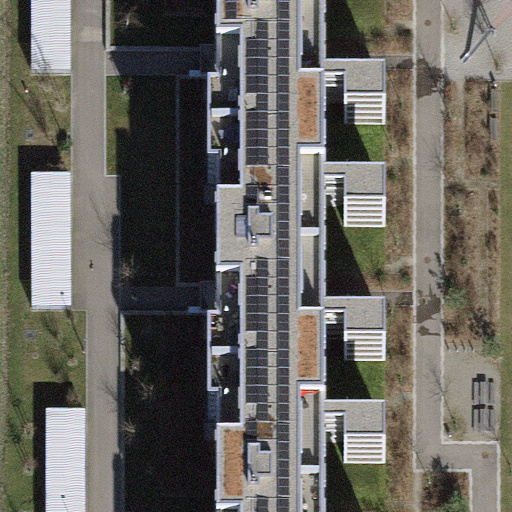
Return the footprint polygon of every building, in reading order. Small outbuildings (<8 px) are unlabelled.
[(213,0),(213,115),(322,115),(322,0),(213,0)] [(213,340),(323,340),(322,115),(213,115),(213,340)] [(324,274),(325,372),(385,372),(384,273),(324,274)] [(212,511),(322,511),(323,340),(213,340),(212,511)] [(388,444),(384,374),(323,378),(328,448),(388,444)]
